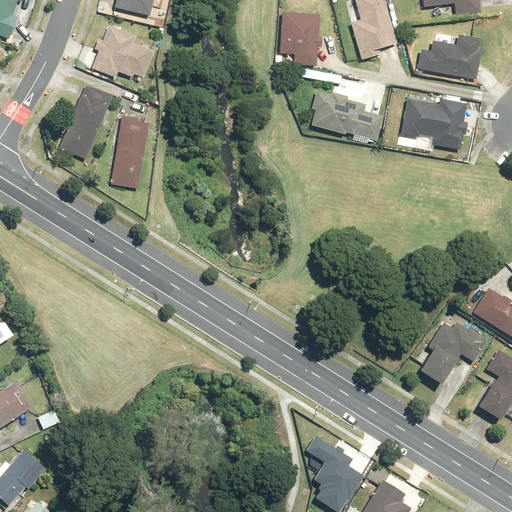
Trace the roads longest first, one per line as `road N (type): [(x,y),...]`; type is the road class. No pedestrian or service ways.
road 1 (secondary): [(511,497),(0,174)]
road 2 (residential): [(0,141),(41,74),(68,0)]
